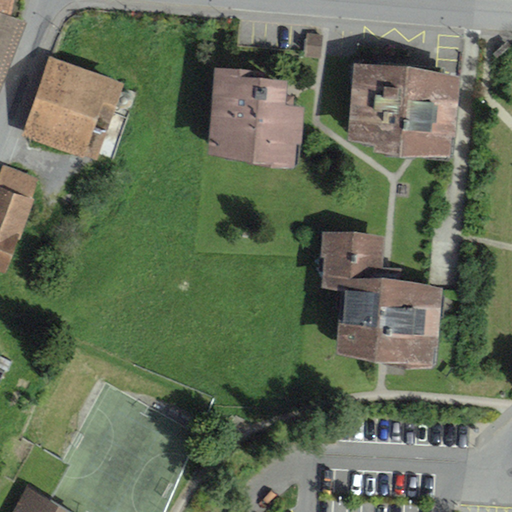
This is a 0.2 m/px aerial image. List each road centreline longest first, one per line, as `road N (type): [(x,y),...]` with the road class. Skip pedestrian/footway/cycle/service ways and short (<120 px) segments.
road 1 (residential): [(334,0),(511,14)]
road 2 (tertiary): [(43,0),(0,124)]
